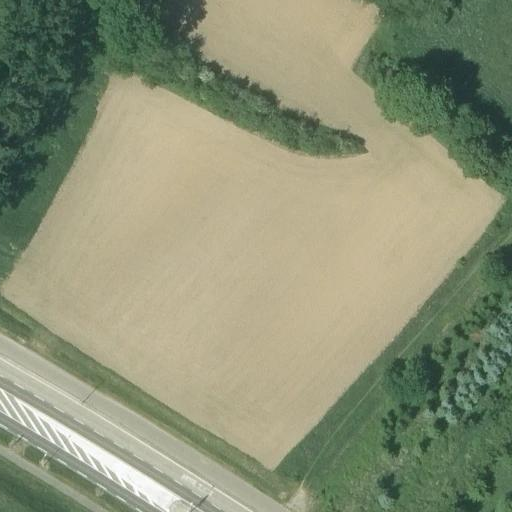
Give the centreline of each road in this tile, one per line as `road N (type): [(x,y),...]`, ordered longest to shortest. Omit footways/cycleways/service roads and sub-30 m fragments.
road 1 (unclassified): [(267,511),(0,341)]
road 2 (primary): [(214,511),(0,381)]
road 3 (primary): [(0,419),(150,511)]
